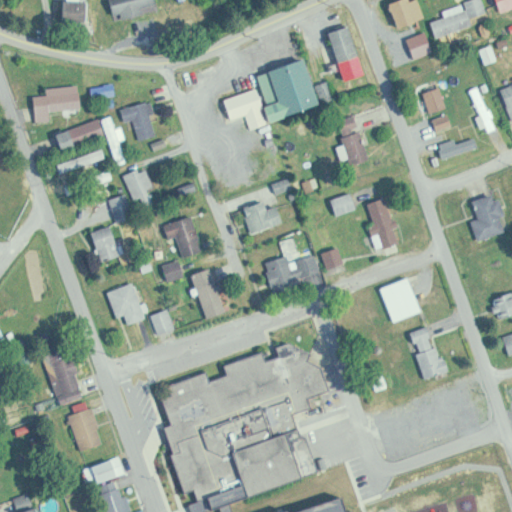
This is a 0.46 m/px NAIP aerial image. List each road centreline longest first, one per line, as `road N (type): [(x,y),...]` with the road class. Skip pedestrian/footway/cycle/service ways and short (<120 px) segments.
road 1 (residential): [(105,373),(445,247)]
road 2 (tertiary): [(0,32),(69,55),(168,67),(322,0)]
road 3 (residential): [(105,373),(0,74)]
road 4 (residential): [(445,247),(355,0)]
road 5 (residential): [(511,434),(445,247)]
road 6 (residential): [(235,248),(168,67)]
road 7 (residential): [(158,511),(105,373)]
